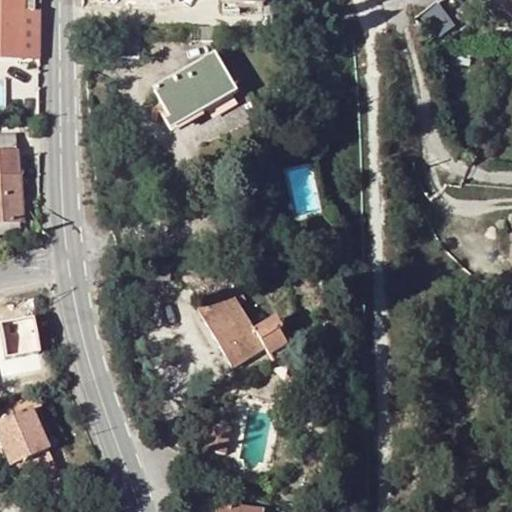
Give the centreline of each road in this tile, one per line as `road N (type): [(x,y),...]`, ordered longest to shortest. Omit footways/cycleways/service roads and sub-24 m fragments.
road 1 (tertiary): [(60,0),(62,266)]
road 2 (residential): [(466,172),(433,151),(398,0)]
road 3 (tertiary): [(62,266),(107,418)]
